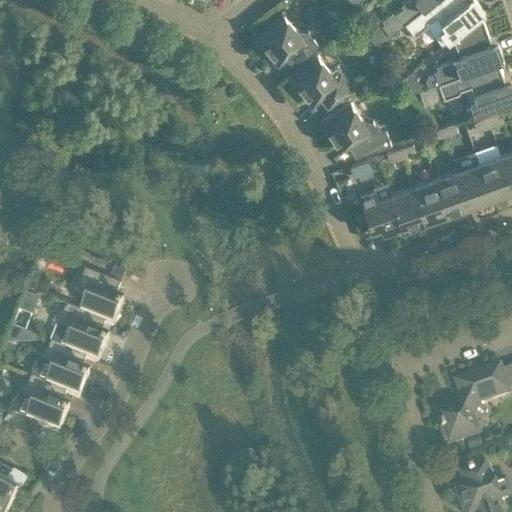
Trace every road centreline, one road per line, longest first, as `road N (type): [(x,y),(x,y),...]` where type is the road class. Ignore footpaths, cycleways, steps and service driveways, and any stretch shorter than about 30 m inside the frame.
road 1 (residential): [(215,30),(272,99),(322,181),(393,364)]
road 2 (residential): [(165,282),(123,384),(58,483),(52,511)]
road 3 (residential): [(393,364),(427,511)]
road 4 (residential): [(393,364),(511,326)]
